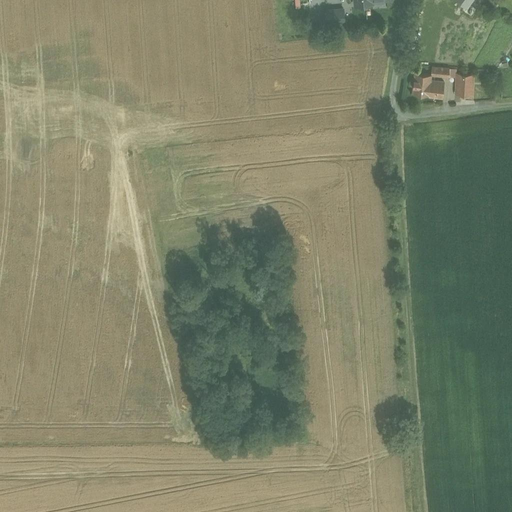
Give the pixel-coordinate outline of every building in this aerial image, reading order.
[(391,0),(348,0),(348,5),(372,7),(390,8),(391,0)] [(343,4),(328,3),(327,19),(342,19),(343,4)] [(450,67),(432,66),(431,73),(432,73),(432,74),(443,75),(449,76),(450,67)] [(444,81),(431,79),(432,74),(432,73),(431,73),(415,71),(414,78),(410,78),(410,84),(413,84),(412,92),(442,96),(444,81)] [(474,73),(457,72),(456,93),(473,94),(474,73)]
